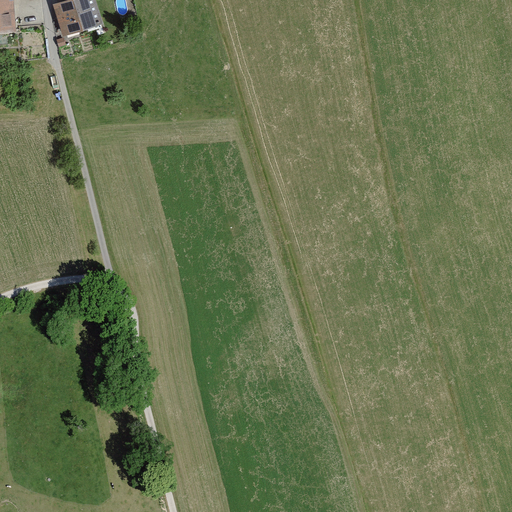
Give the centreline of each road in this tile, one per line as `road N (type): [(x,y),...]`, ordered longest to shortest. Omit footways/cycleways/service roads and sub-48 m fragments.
road 1 (track): [(109,275),(173,511)]
road 2 (track): [(59,71),(109,275)]
